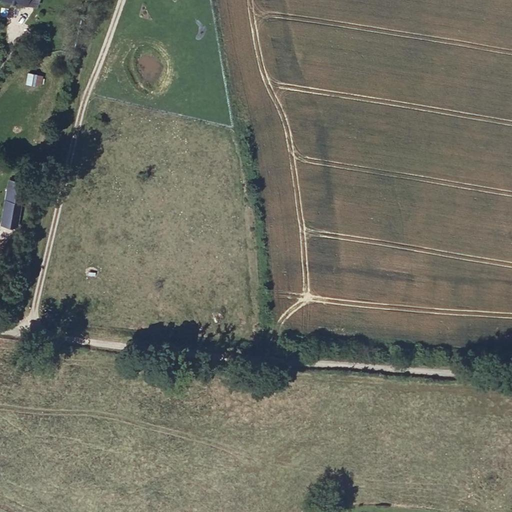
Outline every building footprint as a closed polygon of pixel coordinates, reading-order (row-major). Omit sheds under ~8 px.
[(40,86),(43,74),(26,69),(22,81),(40,86)] [(7,187),(24,191),(26,181),(9,176),(7,187)] [(3,206),(19,211),(24,191),(7,187),(3,206)] [(0,221),(16,224),(19,211),(3,206),(0,217),(0,221)] [(219,306),(230,311),(235,300),(224,294),(218,305),(219,306)] [(226,318),(230,311),(219,306),(215,313),(226,318)]
